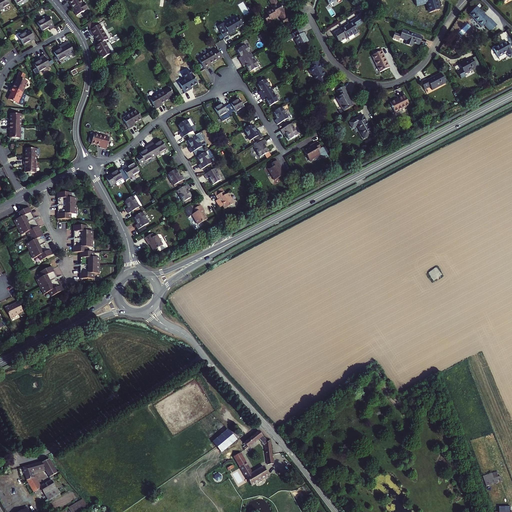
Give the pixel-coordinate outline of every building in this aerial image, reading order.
[(0,0),(0,9),(10,4),(7,0),(0,0)] [(69,1),(73,9),(77,15),(83,12),(85,11),(84,11),(88,9),(84,2),(82,4),(80,0),(66,0),(68,1),(69,1)] [(284,25),(291,21),(284,8),(282,9),(278,2),(277,2),(275,0),(271,0),(270,1),(272,6),(271,6),(272,9),(266,12),(266,13),(263,15),(267,22),(275,18),(275,17),(278,15),(284,25)] [(431,10),(439,8),(437,0),(422,0),(424,2),(428,1),(431,10)] [(477,6),(469,14),(481,26),(484,24),(491,31),(497,25),(490,18),(489,19),(477,6)] [(50,30),(54,27),(48,16),(37,23),(42,31),(48,27),(50,30)] [(220,31),(223,37),(229,34),(230,35),(236,31),(235,30),(243,26),(238,17),(224,25),(223,23),(218,26),(220,31)] [(358,32),(351,20),(347,23),(348,24),(340,29),(340,27),(332,32),(338,42),(346,37),(346,38),(354,33),(354,34),(358,32)] [(87,25),(90,30),(97,26),(94,21),(87,25)] [(90,30),(89,31),(93,37),(94,36),(99,44),(108,39),(100,25),(97,26),(90,30)] [(302,33),(300,29),(294,32),(292,33),(288,35),(291,39),(293,38),(298,47),(300,46),(303,51),(309,48),(306,42),(308,41),(303,33),(302,33)] [(23,45),(34,39),(29,30),(18,36),(23,45)] [(419,45),(422,37),(402,30),(400,35),(394,33),(393,38),(398,40),(399,38),(407,40),(406,44),(411,46),(413,43),(419,45)] [(59,61),(74,53),(67,42),(59,46),(61,48),(54,52),(59,61)] [(493,48),(498,57),(506,52),(509,58),(511,56),(511,51),(507,42),(493,48)] [(238,58),(240,62),(251,56),(245,45),(237,50),(240,57),(238,58)] [(209,64),(221,57),(216,49),(199,59),(204,69),(210,66),(209,64)] [(372,55),(380,72),(389,67),(381,51),(372,55)] [(34,64),(39,72),(50,66),(43,55),(39,58),(40,60),(34,64)] [(251,56),(240,62),(243,67),(246,65),(249,72),(258,67),(251,56)] [(459,64),(464,74),(473,69),(472,68),(476,66),(472,58),(468,60),(459,64)] [(317,86),(326,81),(324,76),(325,76),(321,68),(322,67),(318,60),(308,66),(310,69),(308,70),(310,74),(312,73),(316,81),(315,81),(317,86)] [(430,86),(432,89),(446,82),(441,72),(427,79),(427,78),(421,81),(424,89),(430,86)] [(190,88),(197,84),(193,75),(179,83),(185,93),(191,89),(190,88)] [(11,87),(22,92),(27,81),(17,77),(14,85),(13,84),(11,87)] [(260,96),(271,90),(265,79),(256,84),(260,90),(258,92),(260,96)] [(353,105),(346,92),(347,92),(344,86),(337,90),(340,96),(336,98),(343,110),(353,105)] [(22,92),(11,87),(10,91),(11,92),(8,99),(17,103),(22,92)] [(164,91),(150,99),(156,109),(162,105),(161,104),(169,99),(168,98),(173,95),(169,88),(164,91)] [(265,99),(269,106),(278,100),(271,90),(260,96),(263,100),(265,99)] [(392,107),(395,112),(409,105),(403,93),(397,96),(398,99),(395,100),(390,102),(391,106),(392,108),(392,107)] [(227,105),(231,112),(234,110),(235,112),(243,107),(238,98),(227,105)] [(214,108),(219,116),(227,112),(228,113),(231,112),(227,105),(224,107),(222,103),(214,108)] [(281,107),(272,112),(277,120),(275,121),(277,124),(288,118),(281,107)] [(134,124),(142,120),(137,110),(123,119),(128,129),(135,125),(134,124)] [(8,122),(8,126),(20,126),(21,114),(10,114),(10,122),(8,122)] [(363,138),(372,133),(363,115),(349,122),(352,128),(357,125),(363,138)] [(180,133),(182,137),(193,131),(186,120),(178,125),(182,132),(180,133)] [(291,123),(280,130),(283,134),(285,133),(289,140),(298,134),(291,123)] [(252,124),(243,129),(249,140),(255,136),(259,135),(260,134),(258,129),(255,130),(252,124)] [(20,126),(8,126),(8,129),(9,129),(9,138),(20,138),(20,126)] [(91,142),(91,144),(100,146),(99,147),(106,149),(109,138),(94,134),(91,142)] [(195,135),(187,140),(191,146),(188,148),(191,152),(205,144),(202,140),(200,142),(195,135)] [(263,139),(253,146),(259,157),(268,152),(264,145),(266,144),(263,139)] [(149,144),(155,155),(167,148),(162,140),(155,144),(153,142),(149,144)] [(311,146),(304,150),(310,160),(320,155),(327,156),(327,154),(325,149),(324,149),(322,145),(320,146),(317,141),(310,145),(311,146)] [(137,158),(140,164),(155,155),(149,144),(145,147),(146,149),(140,153),(141,155),(137,158)] [(255,159),(259,157),(253,146),(249,148),(255,159)] [(23,156),(23,160),(36,160),(36,148),(25,148),(25,156),(23,156)] [(209,149),(196,156),(200,163),(198,165),(200,169),(211,162),(209,159),(213,156),(209,149)] [(25,164),(25,172),(36,172),(36,160),(23,160),(23,164),(25,164)] [(269,169),(274,180),(284,174),(280,167),(281,166),(278,160),(269,164),(271,168),(269,169)] [(140,171),(134,163),(127,167),(126,165),(122,167),(123,169),(126,175),(128,178),(140,171)] [(215,168),(204,175),(206,179),(208,177),(213,184),(221,179),(215,168)] [(175,169),(166,174),(173,185),(184,178),(182,174),(179,176),(175,169)] [(123,179),(118,170),(110,175),(107,177),(111,184),(114,182),(115,183),(123,179)] [(187,184),(176,191),(183,202),(192,197),(188,190),(190,188),(187,184)] [(225,195),(223,191),(217,195),(216,196),(218,199),(216,200),(218,204),(220,207),(223,205),(225,208),(234,203),(228,193),(225,195)] [(59,214),(59,219),(71,219),(71,214),(76,214),(77,206),(77,198),(71,198),(71,193),(59,192),(59,197),(57,197),(57,204),(57,205),(57,207),(57,214),(59,214)] [(132,211),(139,207),(140,207),(133,195),(124,201),(128,208),(126,209),(128,213),(132,211)] [(205,211),(201,205),(193,209),(195,212),(192,214),(198,224),(208,218),(204,212),(205,211)] [(38,226),(35,220),(34,219),(34,218),(31,212),(29,212),(27,208),(16,213),(18,218),(13,220),(17,228),(21,235),(26,232),(28,237),(30,241),(25,244),(29,251),(33,258),(38,256),(40,261),(51,255),(49,251),(50,250),(47,244),(46,242),(45,241),(42,235),(41,236),(39,231),(36,227),(38,226)] [(142,211),(134,217),(138,224),(135,225),(138,229),(149,223),(142,211)] [(94,257),(94,252),(87,252),(87,247),(92,247),(92,239),(93,231),(87,231),(87,226),(75,225),(75,231),(73,231),(73,238),(73,239),(73,241),(73,247),(75,247),(75,252),(80,252),(82,252),(82,257),(80,257),(80,264),(80,265),(80,267),(80,274),(82,274),(81,279),(93,279),(94,274),(99,274),(99,265),(99,258),(94,257)] [(152,233),(144,238),(148,245),(149,244),(153,250),(162,245),(157,235),(154,236),(152,233)] [(36,280),(39,287),(43,294),(48,292),(50,296),(61,291),(59,287),(60,286),(57,280),(56,278),(56,277),(53,271),(52,271),(49,267),(39,273),(41,277),(36,280)] [(436,267),(427,273),(433,282),(442,275),(436,267)] [(10,318),(23,311),(18,301),(9,306),(9,305),(5,307),(10,318)] [(227,429),(213,441),(216,445),(231,433),(227,429)] [(267,464),(274,463),(270,439),(267,441),(259,430),(244,442),(247,447),(259,438),(264,444),(265,444),(266,455),(265,455),(266,463),(267,463),(267,464)] [(236,440),(231,433),(216,445),(221,452),(236,440)] [(263,466),(252,473),(240,453),(234,456),(243,472),(249,481),(252,485),(269,475),(263,466)] [(42,463),(37,464),(40,470),(44,468),(50,480),(51,479),(53,478),(52,476),(56,473),(49,459),(42,463)] [(33,465),(23,468),(27,480),(26,480),(28,483),(29,486),(33,492),(39,489),(33,478),(35,478),(33,472),(36,471),(33,465)] [(502,481),(501,476),(485,482),(486,487),(502,481)] [(33,478),(39,489),(40,488),(41,487),(36,477),(35,478),(33,478)] [(60,494),(52,480),(41,487),(40,488),(46,497),(48,501),(60,494)] [(70,511),(76,511),(87,506),(83,499),(68,508),(70,511)]
